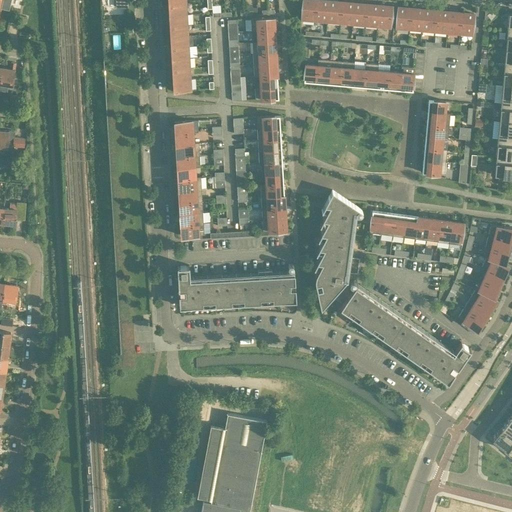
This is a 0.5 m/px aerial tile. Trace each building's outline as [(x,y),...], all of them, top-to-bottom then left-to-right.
[(9,0),(0,0),(0,7),(8,10),(9,0)] [(302,0),(301,18),(314,19),(315,0),(302,0)] [(329,0),(324,0),(315,0),(314,19),(327,20),(329,0)] [(341,2),(329,0),(327,20),(339,22),(341,2)] [(354,3),(341,2),(339,22),(352,23),(354,3)] [(167,4),(168,15),(187,14),(186,3),(167,4)] [(366,4),(354,3),(352,23),(364,24),(366,4)] [(379,5),(366,4),(364,24),(377,25),(379,5)] [(379,5),(377,25),(390,26),(392,6),(379,5)] [(396,27),(409,28),(411,8),(398,7),(396,27)] [(423,9),(411,8),(409,28),(421,29),(423,9)] [(436,10),(423,9),(421,29),(434,30),(436,10)] [(485,9),(484,18),(484,19),(485,19),(489,16),(491,18),(496,14),(492,9),(490,11),(487,9),(485,9)] [(448,11),(436,10),(434,30),(446,31),(448,11)] [(461,12),(448,11),(446,31),(459,32),(461,12)] [(461,12),(459,32),(472,34),(474,13),(461,12)] [(168,15),(169,25),(187,24),(187,14),(168,15)] [(251,30),(274,29),(273,17),(250,18),(251,30)] [(169,25),(169,36),(188,35),(187,24),(169,25)] [(252,41),(275,40),(274,29),(251,30),(251,31),(257,30),(258,41),(252,41)] [(169,36),(170,47),(188,46),(188,35),(169,36)] [(252,41),(252,53),(275,52),(275,40),(252,41)] [(366,54),(367,48),(367,44),(359,43),(359,47),(361,48),(361,53),(366,54)] [(170,47),(171,58),(189,57),(188,46),(170,47)] [(252,53),(253,64),(276,63),(275,52),(252,53)] [(171,58),(171,68),(190,67),(189,57),(171,58)] [(303,80),(316,81),(318,58),(317,58),(317,64),(305,63),(303,80)] [(330,59),(318,58),(316,81),(328,82),(330,59)] [(342,61),(330,59),(328,82),(340,83),(342,61)] [(354,62),(342,61),(340,83),(352,84),(354,62)] [(10,68),(2,67),(0,75),(0,83),(12,86),(16,62),(11,62),(10,68)] [(354,62),(352,84),(364,85),(366,63),(365,63),(365,69),(353,68),(354,62)] [(253,64),(254,76),(277,74),(276,63),(253,64)] [(378,64),(366,63),(364,85),(376,86),(378,64)] [(378,64),(376,86),(388,87),(389,71),(377,70),(378,64)] [(401,72),(389,71),(388,87),(400,88),(401,66),(401,72)] [(414,67),(401,66),(400,88),(412,90),(413,73),(414,67)] [(171,68),(172,79),(190,78),(190,67),(171,68)] [(511,67),(504,67),(502,85),(511,85),(511,67)] [(254,87),(277,86),(277,74),(254,76),(260,76),(260,86),(254,87)] [(191,89),(190,78),(172,79),(173,91),(191,89)] [(511,85),(502,85),(501,103),(511,103),(511,85)] [(278,97),(277,86),(254,87),(255,99),(278,97)] [(10,93),(9,105),(16,106),(17,94),(10,93)] [(427,111),(444,113),(445,100),(428,99),(427,111)] [(511,103),(501,103),(499,120),(511,121),(511,103)] [(427,111),(426,123),(443,125),(444,113),(427,111)] [(257,128),(280,127),(279,115),(256,116),(257,128)] [(175,132),(192,131),(191,120),(174,121),(175,132)] [(511,121),(499,120),(497,138),(511,139),(511,121)] [(426,123),(425,135),(442,137),(443,125),(426,123)] [(257,128),(257,139),(280,138),(280,127),(257,128)] [(16,131),(0,129),(0,146),(13,148),(13,146),(24,147),(25,136),(15,136),(16,131)] [(175,132),(176,144),(199,143),(199,142),(193,143),(192,131),(175,132)] [(425,135),(424,147),(446,149),(447,149),(441,148),(442,137),(425,135)] [(257,139),(258,151),(281,149),(280,138),(257,139)] [(511,139),(497,138),(496,156),(511,157),(511,139)] [(176,144),(176,155),(199,154),(199,143),(176,144)] [(424,147),(423,159),(445,161),(446,149),(424,147)] [(259,162),(265,162),(282,161),(281,149),(258,151),(259,162)] [(199,154),(176,155),(177,167),(200,165),(199,154)] [(511,176),(511,157),(496,156),(494,175),(511,176)] [(445,161),(423,159),(422,171),(444,173),(445,161)] [(265,162),(265,173),(282,172),(282,161),(265,162)] [(200,165),(177,167),(178,178),(200,177),(200,176),(194,177),(194,166),(200,166),(200,165)] [(282,172),(265,173),(266,184),(260,184),(260,185),(283,183),(282,172)] [(200,177),(178,178),(178,189),(201,188),(200,177)] [(260,185),(261,196),(283,195),(283,183),(260,185)] [(201,188),(178,189),(179,201),(202,199),(201,188)] [(320,307),(331,296),(343,281),(344,272),(357,273),(359,258),(347,256),(348,251),(353,210),(356,210),(355,214),(359,214),(360,214),(361,213),(361,212),(362,212),(362,211),(362,210),(361,209),(332,189),(324,204),(329,204),(322,218),(327,219),(320,232),(325,233),(318,247),(323,247),(316,261),(322,262),(316,271),(316,274),(315,274),(315,276),(315,277),(315,279),(315,281),(320,307)] [(261,207),(261,208),(284,206),(283,195),(261,196),(267,196),(267,207),(261,207)] [(202,199),(179,201),(180,212),(202,211),(202,199)] [(3,223),(16,224),(17,218),(25,219),(26,203),(17,202),(17,203),(10,203),(10,208),(4,208),(3,223)] [(261,208),(262,219),(285,218),(284,206),(261,208)] [(369,232),(380,233),(384,211),(372,209),(369,232)] [(202,211),(180,212),(180,223),(203,222),(202,211)] [(395,212),(384,211),(380,233),(392,235),(395,212)] [(406,214),(395,212),(392,235),(393,229),(404,230),(406,214)] [(417,215),(406,214),(404,230),(415,232),(414,238),(417,215)] [(429,217),(417,215),(414,238),(426,239),(429,217)] [(440,218),(429,217),(426,239),(437,241),(440,218)] [(285,229),(285,218),(262,219),(263,231),(285,229)] [(451,220),(440,218),(437,241),(448,242),(451,220)] [(451,220),(448,242),(460,244),(463,221),(451,220)] [(487,235),(510,240),(511,231),(511,221),(495,221),(494,225),(490,225),(487,235)] [(203,222),(180,223),(181,235),(204,234),(203,222)] [(487,235),(485,246),(507,251),(510,240),(487,235)] [(485,257),(507,263),(508,263),(504,262),(507,251),(485,246),(490,247),(488,258),(485,257)] [(507,263),(485,257),(481,266),(502,275),(507,263)] [(272,300),(284,299),(295,299),(294,272),(189,278),(189,264),(188,264),(188,265),(177,266),(177,265),(179,306),(202,304),(202,300),(214,299),(215,303),(231,302),(230,298),(243,298),(243,302),(260,301),(260,297),(272,296),(272,300)] [(486,269),(482,279),(498,286),(502,275),(481,266),(481,267),(486,269)] [(475,288),(496,298),(496,297),(493,296),(498,286),(482,279),(478,289),(475,288)] [(349,282),(343,281),(331,296),(342,303),(340,307),(347,312),(349,308),(360,315),(357,319),(371,328),(373,325),(383,332),(381,335),(394,345),(397,341),(407,348),(405,352),(418,361),(421,358),(431,365),(428,368),(448,381),(471,348),(470,348),(469,348),(461,342),(461,341),(453,353),(355,285),(357,283),(353,280),(352,280),(351,280),(350,281),(349,282)] [(459,285),(453,282),(450,287),(457,290),(459,285)] [(17,285),(4,283),(2,298),(15,300),(17,285)] [(496,298),(475,288),(469,297),(489,309),(496,298)] [(449,290),(446,297),(451,299),(454,293),(449,290)] [(451,299),(446,297),(443,303),(448,306),(451,299)] [(469,297),(463,306),(483,319),(489,309),(469,297)] [(477,329),(483,319),(463,306),(457,316),(477,329)] [(0,344),(9,345),(11,333),(0,331),(0,344)] [(0,344),(0,357),(7,359),(9,345),(0,344)] [(499,429),(511,439),(511,426),(506,421),(499,429)] [(499,429),(491,438),(506,450),(511,442),(511,439),(499,429)]
